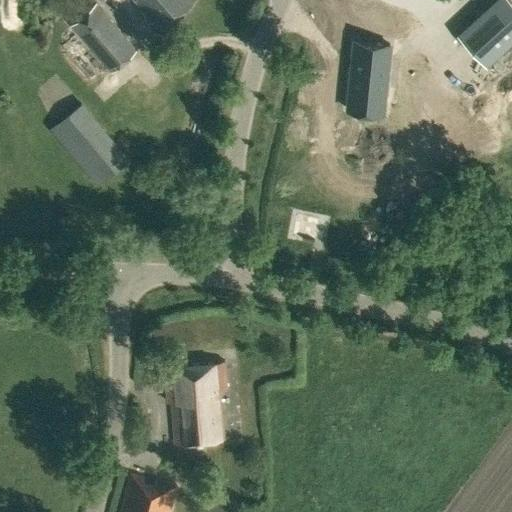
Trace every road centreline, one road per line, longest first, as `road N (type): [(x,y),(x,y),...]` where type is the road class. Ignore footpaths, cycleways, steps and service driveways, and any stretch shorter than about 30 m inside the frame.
road 1 (unclassified): [(511,344),(227,279)]
road 2 (unclassified): [(227,279),(231,174),(245,94),(285,0)]
road 3 (unclassified): [(95,511),(118,389),(122,271)]
road 4 (unclassified): [(0,274),(122,271)]
